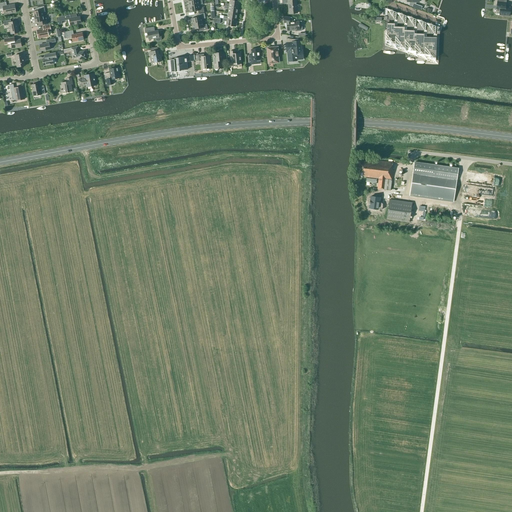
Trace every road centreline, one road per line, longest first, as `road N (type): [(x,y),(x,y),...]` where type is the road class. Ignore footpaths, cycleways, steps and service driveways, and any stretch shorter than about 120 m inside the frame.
road 1 (primary): [(511,137),(357,122),(255,123),(0,162)]
road 2 (track): [(420,511),(460,214),(458,205),(404,198)]
road 3 (track): [(0,474),(193,457)]
road 4 (residential): [(169,0),(179,47),(273,38),(273,0)]
road 5 (residential): [(83,0),(95,63),(37,76)]
